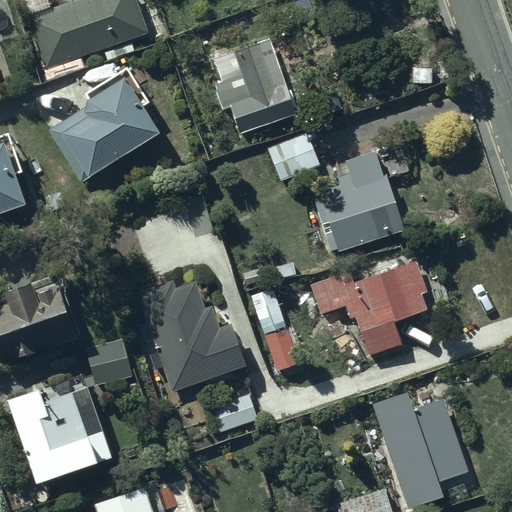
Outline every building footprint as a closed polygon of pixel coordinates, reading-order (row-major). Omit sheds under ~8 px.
[(127,0),(107,0),(28,27),(47,81),(144,48),(127,0)] [(278,0),(263,5),(273,33),(311,21),(303,0),(278,0)] [(189,30),(200,58),(250,40),(240,12),(189,30)] [(219,72),(236,128),(291,111),(274,55),(219,72)] [(57,133),(90,189),(161,148),(127,91),(57,133)] [(269,146),(277,173),(317,161),(308,133),(269,146)] [(0,209),(25,201),(3,140),(0,141),(0,209)] [(317,183),(337,242),(403,220),(383,160),(317,183)] [(121,255),(168,390),(232,368),(185,233),(121,255)] [(305,272),(316,306),(352,295),(356,307),(354,308),(369,347),(402,335),(393,309),(427,298),(413,253),(356,272),(351,257),(305,272)] [(0,307),(0,355),(75,334),(62,289),(0,307)] [(289,326),(265,334),(278,373),(302,365),(289,326)] [(511,334),(501,338),(507,358),(511,356),(511,334)] [(134,376),(125,338),(85,348),(95,386),(134,376)] [(399,498),(471,473),(438,378),(366,403),(399,498)] [(11,409),(40,487),(101,465),(72,387),(11,409)] [(210,405),(218,433),(259,420),(251,393),(210,405)] [(95,511),(151,511),(141,481),(90,497),(95,511)]
